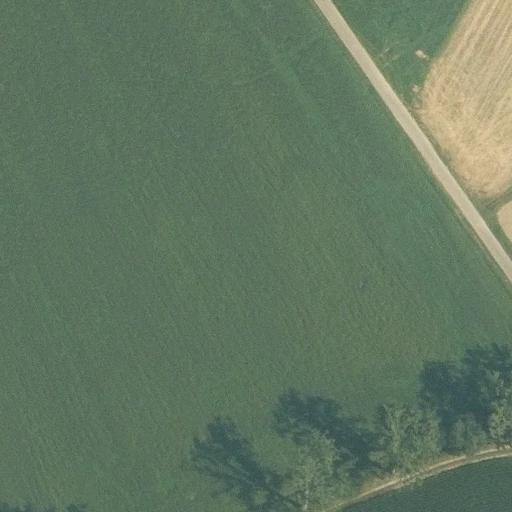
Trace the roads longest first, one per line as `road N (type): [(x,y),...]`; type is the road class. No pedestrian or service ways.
road 1 (unclassified): [(511,262),(337,0)]
road 2 (track): [(312,511),(476,448),(511,443)]
